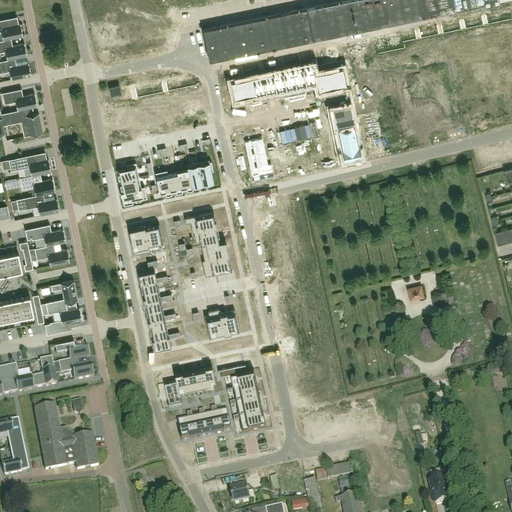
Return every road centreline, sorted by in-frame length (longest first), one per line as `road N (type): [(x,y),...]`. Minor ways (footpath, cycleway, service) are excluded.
road 1 (residential): [(296,452),(239,195)]
road 2 (residential): [(185,475),(162,430),(138,320)]
road 3 (residential): [(355,38),(511,5)]
road 4 (residential): [(206,70),(355,38)]
road 5 (track): [(471,511),(433,365)]
road 6 (residential): [(239,195),(382,161)]
road 7 (residential): [(71,213),(43,77)]
road 8 (residential): [(382,161),(511,131)]
road 9 (residential): [(113,204),(89,78)]
road 10 (residential): [(355,38),(382,161)]
